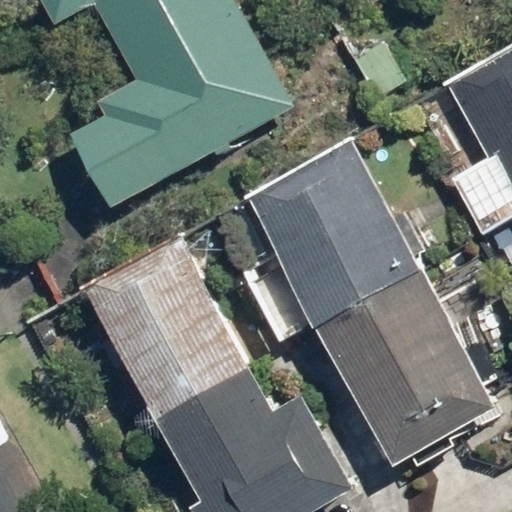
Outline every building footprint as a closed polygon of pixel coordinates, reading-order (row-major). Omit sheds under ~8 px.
[(52,0),(69,29),(108,7),(153,86),(115,108),(123,121),(86,142),(127,214),(308,111),(244,0),(52,0)] [(373,0),(367,0),(332,18),(369,92),(410,71),(373,0)] [(511,58),(457,90),(511,184),(511,58)] [(258,203),(412,473),(511,417),(511,411),(361,145),(258,203)] [(189,243),(98,295),(221,509),(217,511),(345,511),(371,498),(317,404),(290,420),(189,243)]
